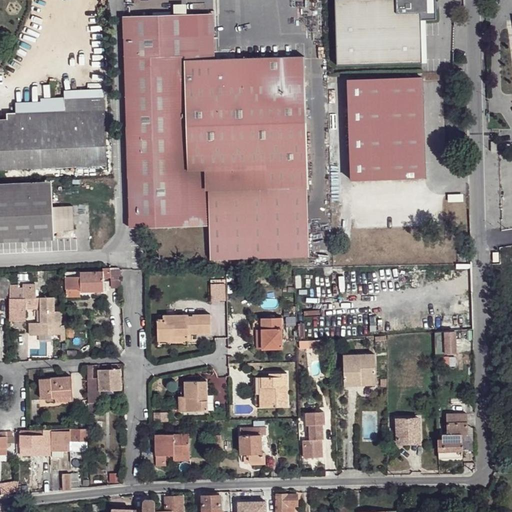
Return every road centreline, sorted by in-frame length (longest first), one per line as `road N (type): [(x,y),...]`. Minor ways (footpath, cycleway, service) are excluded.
road 1 (residential): [(132,490),(482,475),(473,0)]
road 2 (residential): [(0,366),(137,360)]
road 3 (residential): [(0,502),(132,490)]
